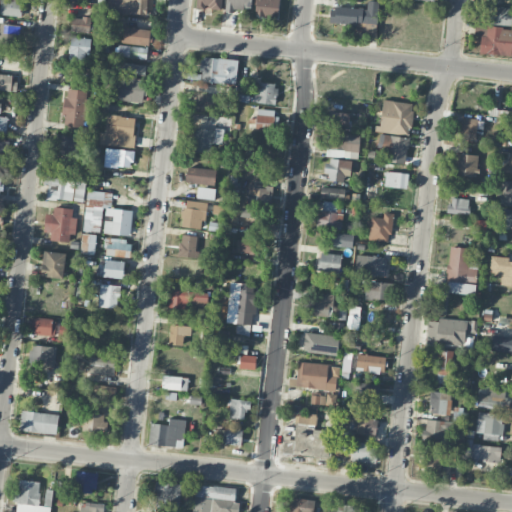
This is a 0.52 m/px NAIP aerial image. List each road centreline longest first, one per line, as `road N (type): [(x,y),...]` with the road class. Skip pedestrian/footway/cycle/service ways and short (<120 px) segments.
road 1 (residential): [(457,0),(435,113),(392,511)]
road 2 (residential): [(511,501),(0,446)]
road 3 (residential): [(306,0),(306,101),(260,511)]
road 4 (residential): [(178,36),(122,511)]
road 5 (residential): [(49,0),(0,446)]
road 6 (residential): [(511,72),(178,36)]
